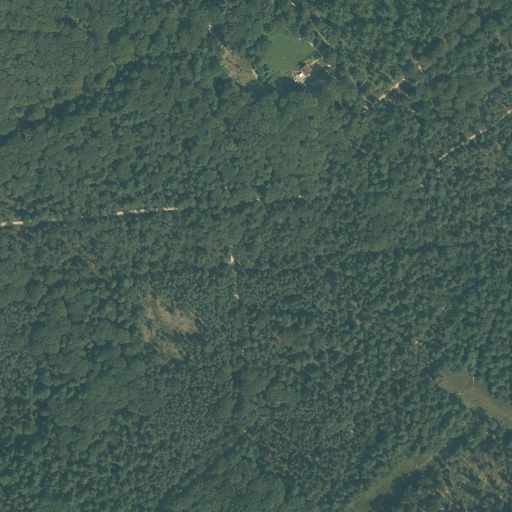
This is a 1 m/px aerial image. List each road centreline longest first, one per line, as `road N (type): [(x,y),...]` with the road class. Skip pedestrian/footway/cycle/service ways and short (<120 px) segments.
road 1 (track): [(209,0),(248,425),(155,511)]
road 2 (track): [(0,282),(464,238)]
road 3 (track): [(0,224),(421,184)]
road 4 (track): [(417,179),(473,258),(456,292),(354,416),(353,456),(308,511)]
road 5 (track): [(21,221),(41,455)]
road 6 (track): [(417,179),(275,0)]
road 7 (track): [(172,26),(138,60),(0,127)]
road 8 (track): [(0,27),(160,29),(190,11)]
road 9 (track): [(511,417),(493,407),(474,412),(373,511)]
road 10 (track): [(503,0),(365,112)]
road 11 (track): [(291,0),(368,109)]
